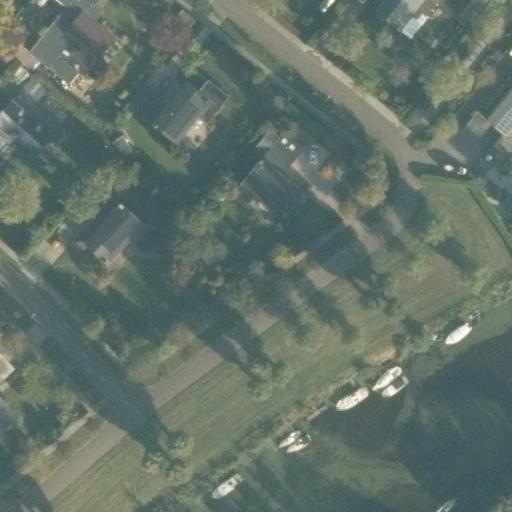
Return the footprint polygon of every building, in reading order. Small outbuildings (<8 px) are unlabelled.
[(99,0),(58,0),(66,6),(30,52),(70,84),(79,73),(63,60),(66,56),(61,52),(73,37),(101,59),(118,39),(95,21),(98,17),(91,10),(99,0)] [(384,0),(375,11),(400,30),(410,38),(427,17),(426,16),(436,4),(431,0),(384,0)] [(488,1),(486,0),(457,0),(451,7),(470,23),(488,1)] [(26,36),(17,28),(4,44),(13,52),(26,36)] [(52,136),(51,134),(59,125),(34,102),(46,88),(34,76),(0,114),(0,153),(16,135),(37,153),(52,136)] [(229,95),(208,78),(198,91),(187,81),(169,103),(144,82),(128,102),(153,122),(152,124),(177,143),(199,116),(207,123),(229,95)] [(511,86),(486,119),(503,133),(511,122),(511,86)] [(108,113),(97,125),(104,131),(115,119),(108,113)] [(280,138),(269,129),(252,151),(261,159),(232,195),(246,206),(256,193),(285,216),(304,191),(283,174),(303,148),(284,133),(280,138)] [(113,142),(122,156),(132,150),(122,135),(113,142)] [(122,203),(121,203),(96,181),(79,200),(103,222),(85,243),(108,264),(145,224),(122,203)] [(20,419),(0,397),(0,383),(15,369),(0,354),(0,353),(0,435),(1,436),(20,419)]
